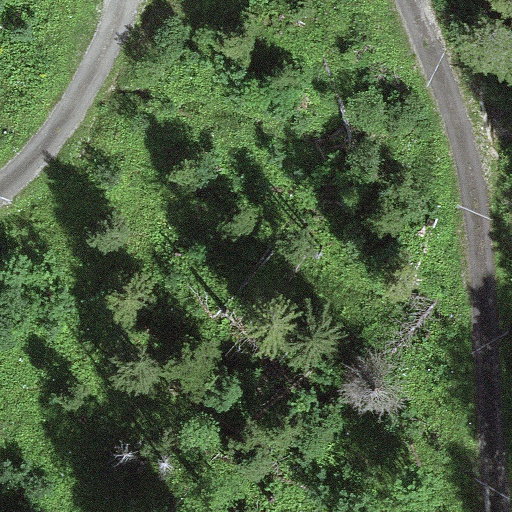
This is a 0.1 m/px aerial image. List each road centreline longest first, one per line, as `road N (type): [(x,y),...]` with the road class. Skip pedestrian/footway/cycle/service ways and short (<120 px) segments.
road 1 (track): [(417,0),(466,139),(494,511)]
road 2 (track): [(0,184),(82,97),(121,0)]
